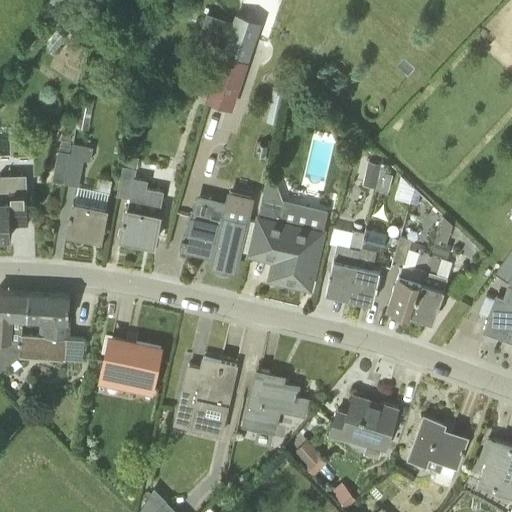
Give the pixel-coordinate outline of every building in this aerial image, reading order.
[(178,4),(175,15),(196,21),(199,10),(178,4)] [(223,51),(207,99),(232,107),(248,59),(261,21),(236,12),(223,51)] [(206,13),(196,44),(214,50),(225,19),(206,13)] [(278,75),(269,118),(278,120),(288,77),(278,75)] [(71,154),(65,182),(79,185),(84,159),(91,160),(93,145),(73,141),(71,154)] [(58,151),(53,180),(65,182),(71,154),(58,151)] [(367,160),(365,172),(377,174),(379,163),(367,160)] [(123,165),(117,195),(129,198),(121,235),(154,242),(160,211),(164,189),(147,186),(149,178),(135,176),(137,167),(123,165)] [(381,171),(376,190),(388,193),(393,174),(381,171)] [(0,234),(12,234),(12,228),(32,227),(31,187),(31,174),(16,175),(2,175),(0,177),(0,234)] [(96,189),(108,192),(110,192),(113,178),(99,175),(96,189)] [(74,198),(68,229),(101,236),(107,205),(105,204),(108,192),(96,189),(79,185),(76,198),(74,198)] [(416,187),(411,203),(418,205),(421,193),(416,187)] [(184,236),(183,240),(186,241),(184,247),(215,254),(213,264),(235,269),(248,216),(222,210),(224,202),(196,196),(193,211),(187,236),(184,236)] [(262,196),(251,246),(264,249),(264,250),(275,253),(270,277),(309,285),(308,290),(309,290),(324,229),(328,212),(262,196)] [(364,244),(350,294),(374,300),(381,267),(373,265),(377,247),(384,249),(388,231),(368,227),(366,233),(364,244)] [(337,242),(326,289),(350,294),(364,244),(366,233),(353,229),(348,245),(337,242)] [(399,239),(393,259),(403,261),(405,262),(411,242),(412,238),(400,235),(399,239)] [(402,263),(388,305),(389,305),(390,304),(411,311),(432,249),(411,242),(405,262),(403,261),(402,263)] [(511,248),(495,272),(509,281),(511,276),(511,248)] [(432,249),(411,311),(433,318),(433,319),(434,320),(448,276),(437,272),(443,252),(432,249)] [(461,272),(449,289),(450,289),(460,296),(472,279),(461,272)] [(497,294),(484,330),(508,338),(511,329),(511,283),(509,282),(503,296),(497,294)] [(0,370),(20,354),(22,333),(23,318),(28,319),(29,291),(0,289),(0,370)] [(20,354),(20,357),(84,360),(85,336),(69,336),(70,317),(68,317),(70,293),(29,291),(28,319),(40,319),(39,334),(22,333),(20,354)] [(109,340),(102,373),(133,380),(132,385),(152,389),(161,346),(136,341),(135,346),(109,340)] [(185,372),(173,424),(193,428),(200,400),(227,406),(237,364),(204,356),(202,366),(187,363),(185,372)] [(257,369),(244,422),(276,429),(281,409),(304,414),(308,398),(296,396),(298,385),(274,379),(276,373),(257,369)] [(337,405),(332,424),(354,430),(352,437),(367,441),(365,450),(379,455),(382,447),(384,448),(398,406),(354,392),(353,397),(351,396),(348,408),(337,405)] [(23,394),(16,401),(32,417),(39,410),(23,394)] [(425,415),(409,457),(427,464),(427,463),(437,467),(433,478),(449,484),(456,465),(466,437),(442,429),(445,422),(425,415)] [(486,460),(478,484),(511,495),(511,446),(488,438),(488,439),(490,440),(483,459),(486,460)] [(307,439),(293,452),(309,468),(314,473),(327,461),(307,439)] [(342,481),(333,489),(347,506),(356,498),(342,481)] [(156,486),(141,511),(181,511),(162,493),(156,486)]
